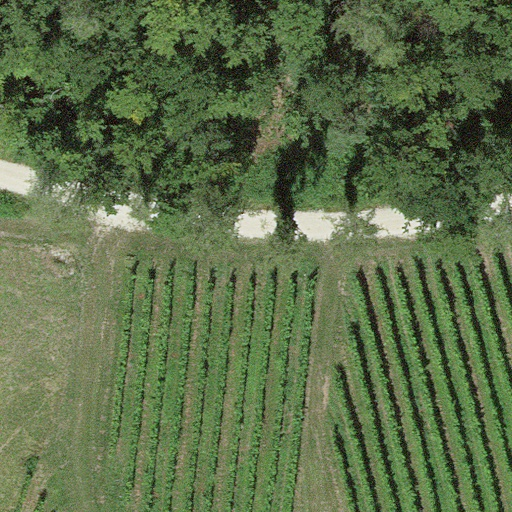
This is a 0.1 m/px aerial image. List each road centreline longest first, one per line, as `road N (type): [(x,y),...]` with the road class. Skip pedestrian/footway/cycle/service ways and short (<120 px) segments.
road 1 (track): [(0,179),(93,209),(408,221),(511,197)]
road 2 (track): [(0,228),(39,229),(93,209),(65,442),(103,511)]
